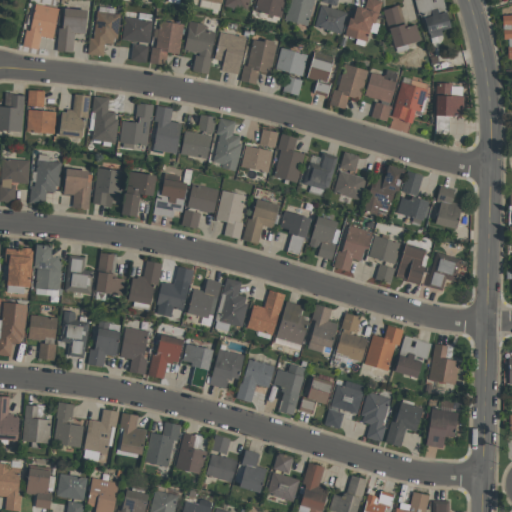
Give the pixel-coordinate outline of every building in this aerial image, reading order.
[(222,0),(222,3),(221,3),(220,11),(200,6),(200,0),(222,0)] [(224,6),(225,0),(249,0),(247,11),(224,6)] [(285,0),(281,17),(255,10),(257,0),(285,0)] [(285,18),(290,0),(314,0),(308,25),(285,18)] [(357,7),(359,8),(359,7),(366,9),(368,0),(377,0),(383,2),(379,16),(377,16),(375,22),(381,24),(378,34),(370,31),(368,42),(367,41),(365,46),(357,44),(358,39),(346,35),(348,27),(350,18),(353,19),(357,7)] [(416,0),(444,0),(449,15),(448,15),(451,28),(443,30),(444,35),(430,38),(426,22),(424,23),(421,15),(420,15),(416,0)] [(24,46),(27,30),(31,30),(32,25),(27,24),(29,14),(34,15),(37,3),(60,8),(54,38),(42,36),(39,49),(24,46)] [(395,48),(384,10),(394,7),(394,6),(400,4),(406,24),(416,22),(421,40),(409,44),(410,49),(398,52),(397,47),(395,48)] [(315,26),(321,5),(347,12),(341,34),(334,32),(333,34),(327,32),(328,30),(315,26)] [(121,14),(118,37),(115,37),(114,44),(106,43),(104,56),(88,54),(90,38),(94,38),(97,11),(98,11),(99,6),(115,8),(115,13),(121,14)] [(58,50),(60,27),(65,28),(67,8),(88,10),(85,34),(75,33),(74,52),(58,50)] [(125,16),(139,18),(139,12),(153,14),(149,43),(122,39),(125,16)] [(503,16),(511,15),(511,58),(509,59),(508,47),(509,46),(509,39),(504,39),(503,16)] [(166,65),(150,62),(153,47),(156,48),(160,20),(184,23),(180,53),(168,52),(166,65)] [(193,71),(197,55),(200,56),(201,53),(197,52),(197,53),(189,51),(189,50),(185,50),(190,28),(189,28),(190,21),(207,24),(206,30),(216,32),(211,58),(212,58),(209,74),(193,71)] [(247,38),(239,74),(222,71),(224,61),(215,59),(221,32),(247,38)] [(240,80),(243,65),(247,66),(253,39),(264,41),(264,38),(275,41),(274,43),(277,44),(271,74),(259,71),(256,84),(240,80)] [(147,62),(131,60),(134,43),(150,46),(147,62)] [(308,55),(302,76),(275,68),(281,47),(308,55)] [(335,57),(328,82),(331,83),(327,96),(315,93),(318,80),(308,77),(315,51),(335,57)] [(368,70),(360,99),(349,96),(345,108),(330,104),(334,89),(337,90),(345,64),(368,70)] [(386,77),(388,69),(399,73),(397,80),(398,80),(391,102),(378,98),(377,99),(369,97),(369,96),(366,95),(373,72),(386,77)] [(303,80),(299,95),(283,91),(288,75),(303,80)] [(392,116),(402,82),(403,82),(404,77),(428,84),(426,89),(428,89),(426,97),(430,98),(425,112),(421,111),(420,112),(416,110),(412,123),(403,121),(403,119),(392,116)] [(463,86),(463,96),(464,96),(464,113),(454,113),(454,116),(450,116),(449,134),(436,134),(437,116),(436,116),(437,95),(438,83),(453,83),(453,86),(463,86)] [(29,89),(46,91),(44,107),(28,105),(29,89)] [(25,95),(22,131),(0,129),(0,106),(6,106),(7,92),(14,93),(14,95),(25,95)] [(62,112),(67,112),(68,109),(74,110),(75,94),(91,95),(88,118),(85,117),(82,138),(60,135),(62,112)] [(92,112),(94,96),(110,97),(108,111),(116,112),(116,119),(119,119),(116,143),(92,140),(96,112),(92,112)] [(387,121),(372,116),(376,101),(392,106),(387,121)] [(120,142),(123,120),(135,122),(138,102),(154,105),(152,120),(151,120),(147,146),(120,142)] [(154,149),(159,122),(155,121),(158,105),(173,108),(171,121),(182,123),(177,153),(154,149)] [(57,112),(55,133),(27,131),(29,109),(57,112)] [(217,117),(214,132),(199,129),(201,114),(217,117)] [(236,121),(233,134),(241,136),(239,143),(243,144),(236,170),(223,167),(224,163),(213,161),(220,135),(217,134),(221,117),(236,121)] [(260,144),(263,128),(279,132),(275,148),(260,144)] [(208,159),(182,154),(186,131),(212,136),(208,159)] [(298,137),(294,150),(306,154),(298,182),(275,175),(282,149),(278,148),(283,133),(298,137)] [(268,172),(241,166),(246,145),(273,151),(268,172)] [(356,172),(340,167),(345,151),(360,156),(356,172)] [(313,155),(322,157),(323,152),(339,157),(326,197),(309,192),(311,185),(304,183),(310,161),(311,161),(313,155)] [(31,160),(29,183),(13,182),(13,185),(17,185),(16,202),(10,201),(10,202),(6,202),(6,201),(0,201),(1,184),(3,184),(3,181),(1,181),(2,158),(31,160)] [(62,162),(60,186),(56,186),(56,192),(47,191),(46,204),(30,203),(32,186),(35,186),(36,182),(33,181),(34,171),(37,172),(38,159),(62,162)] [(378,174),(387,177),(391,164),(408,169),(401,192),(397,190),(391,211),(382,208),(379,215),(364,211),(368,198),(370,199),(378,174)] [(65,193),(68,168),(90,170),(90,174),(94,175),(90,209),(74,207),(75,194),(65,193)] [(121,194),(115,193),(113,206),(94,203),(99,168),(123,171),(121,194)] [(123,214),(126,192),(128,192),(131,171),(158,175),(155,195),(141,193),(138,216),(123,214)] [(367,178),(360,200),(334,192),(340,171),(367,178)] [(398,212),(404,192),(403,191),(409,171),(424,175),(418,196),(430,200),(424,220),(398,212)] [(183,212),(176,210),(174,218),(154,214),(159,189),(164,190),(167,173),(181,176),(180,181),(189,182),(183,212)] [(215,214),(203,211),(203,210),(189,206),(194,184),(220,190),(215,214)] [(458,228),(437,223),(442,203),(438,202),(442,185),(456,189),(453,202),(464,204),(458,228)] [(241,238),(225,235),(228,221),(217,219),(223,190),(247,195),(241,222),(245,223),(241,238)] [(253,219),(259,198),(281,204),(274,228),(264,225),(259,243),(244,239),(249,218),(253,219)] [(183,225),(186,209),(202,213),(198,228),(183,225)] [(313,218),(307,237),(306,237),(301,255),(288,251),(294,233),(290,232),(291,229),(281,227),(286,210),(313,218)] [(333,243),(337,244),(332,260),(319,255),(321,247),(318,246),(317,247),(312,245),(312,244),(311,244),(319,215),(340,222),(337,229),(341,230),(337,243),(333,242),(333,243)] [(335,266),(339,250),(343,251),(351,225),(374,232),(369,249),(366,248),(362,260),(354,258),(350,270),(335,266)] [(402,243),(396,264),(395,263),(394,267),(396,268),(392,282),(377,278),(381,263),(386,265),(387,261),(370,255),(376,235),(402,243)] [(53,256),(61,256),(61,260),(63,260),(61,290),(60,290),(60,296),(37,294),(38,288),(37,288),(39,267),(36,267),(38,243),(54,245),(53,256)] [(427,265),(421,284),(408,280),(409,279),(398,276),(408,243),(427,248),(422,264),(427,265)] [(7,248),(23,249),(24,247),(33,248),(33,250),(35,250),(32,286),(26,286),(25,294),(8,292),(9,279),(4,279),(5,265),(10,266),(11,263),(6,263),(7,248)] [(428,285),(438,251),(463,259),(457,280),(447,278),(444,290),(428,285)] [(123,295),(108,292),(107,300),(97,299),(98,291),(97,291),(100,272),(99,271),(102,252),(116,254),(113,272),(116,273),(115,277),(126,279),(123,295)] [(92,293),(67,290),(71,255),(87,257),(86,270),(95,271),(92,293)] [(152,304),(151,304),(150,310),(134,307),(136,301),(130,300),(134,277),(138,278),(139,275),(145,276),(148,260),(163,263),(159,285),(156,284),(152,304)] [(172,317),(158,314),(160,305),(158,304),(162,282),(176,284),(179,266),(195,269),(192,285),(190,284),(184,310),(174,308),(172,317)] [(243,282),(239,295),(247,297),(246,303),(249,304),(243,327),(216,320),(228,278),(243,282)] [(222,282),(211,326),(201,324),(203,316),(189,313),(195,289),(206,291),(209,279),(222,282)] [(248,328),(255,304),(265,307),(270,290),(286,294),(281,313),(280,313),(273,335),(248,328)] [(301,350),(276,343),(288,301),(304,306),(302,315),(305,316),(304,319),(309,320),(301,350)] [(12,356),(0,355),(0,330),(2,330),(0,329),(0,320),(3,320),(5,302),(29,304),(26,338),(22,337),(21,344),(13,343),(12,356)] [(333,308),(329,321),(339,324),(333,347),(325,345),(323,352),(308,348),(311,340),(312,340),(317,320),(313,319),(317,304),(333,308)] [(69,355),(70,343),(61,341),(66,310),(77,312),(75,320),(90,322),(85,357),(69,355)] [(362,317),(358,332),(352,331),(351,334),(357,335),(366,337),(366,338),(369,339),(362,361),(337,354),(343,331),(344,331),(345,329),(343,328),(347,312),(362,317)] [(56,360),(40,358),(41,343),(46,343),(46,340),(30,338),(32,315),(59,317),(56,339),(55,344),(57,344),(56,360)] [(105,366),(89,364),(91,349),(96,349),(100,329),(99,329),(100,320),(111,322),(111,323),(122,325),(121,331),(122,331),(118,356),(107,354),(105,366)] [(366,363),(374,334),(386,337),(389,325),(405,329),(400,345),(397,344),(389,370),(366,363)] [(150,331),(145,358),(149,359),(146,374),(131,371),(133,359),(122,357),(127,327),(150,331)] [(165,378),(149,375),(154,353),(158,354),(163,334),(185,339),(179,362),(174,361),(173,364),(168,362),(165,378)] [(397,371),(400,358),(399,357),(406,335),(433,343),(428,359),(425,358),(419,378),(397,371)] [(192,384),(196,366),(192,365),(193,362),(184,359),(188,343),(215,350),(210,369),(209,369),(205,387),(192,384)] [(455,345),(453,359),(461,361),(457,384),(430,380),(436,343),(448,345),(448,344),(455,345)] [(227,388),(211,384),(220,349),(246,355),(240,378),(234,377),(233,380),(229,380),(227,388)] [(237,398),(242,383),(244,383),(251,359),(276,366),(269,387),(266,386),(266,387),(257,384),(252,402),(237,398)] [(279,411),(285,391),(282,390),(283,387),(274,385),(279,369),(289,372),(292,364),(306,368),(304,376),(305,376),(300,394),(301,394),(295,414),(284,411),(284,412),(279,411)] [(328,404),(316,401),(313,413),(301,410),(305,396),(309,397),(315,376),(334,382),(328,404)] [(358,414),(332,406),(338,384),(364,392),(358,414)] [(382,442),(368,437),(371,424),(363,422),(365,415),(362,414),(369,391),(392,398),(383,425),(387,426),(382,442)] [(20,417),(19,440),(10,440),(9,444),(0,443),(0,396),(10,396),(10,413),(15,414),(15,417),(20,417)] [(425,407),(418,431),(407,428),(402,446),(387,442),(392,421),(397,422),(403,401),(425,407)] [(54,443),(58,418),(57,418),(60,402),(75,404),(72,424),(85,426),(81,447),(54,443)] [(50,443),(24,440),(27,405),(38,405),(38,404),(46,405),(45,419),(52,419),(50,443)] [(85,449),(90,419),(102,421),(104,408),(120,411),(117,427),(113,446),(110,445),(109,454),(101,452),(99,461),(84,458),(86,450),(85,449)] [(456,435),(446,433),(444,448),(427,445),(433,408),(460,412),(456,435)] [(325,424),(330,409),(345,413),(341,429),(325,424)] [(140,415),(137,428),(148,430),(143,454),(139,454),(138,457),(117,453),(119,447),(122,448),(126,429),(120,428),(124,412),(140,415)] [(152,432),(164,434),(166,422),(182,425),(179,440),(174,439),(169,466),(146,461),(152,432)] [(176,467),(185,432),(196,435),(196,434),(204,436),(200,449),(208,451),(202,474),(176,467)] [(207,475),(214,450),(213,450),(217,434),(232,439),(227,457),(239,460),(232,482),(207,475)] [(268,469),(261,492),(241,486),(247,467),(242,465),(247,449),(261,454),(257,466),(268,469)] [(274,468),(279,452),(294,457),(289,473),(274,468)] [(0,495),(0,462),(12,464),(12,467),(22,468),(19,495),(23,496),(22,511),(6,509),(8,496),(0,495)] [(326,467),(320,485),(331,488),(323,511),(302,511),(299,511),(301,503),(302,503),(307,488),(302,487),(310,462),(326,467)] [(51,509),(37,507),(38,494),(28,493),(31,468),(52,470),(51,476),(57,476),(55,491),(49,490),(49,492),(53,493),(51,509)] [(301,480),(294,502),(268,494),(274,472),(301,480)] [(88,478),(85,500),(58,496),(61,474),(88,478)] [(358,511),(340,511),(330,509),(335,493),(344,496),(345,492),(348,493),(353,475),(368,479),(363,498),(362,498),(358,511)] [(120,483),(114,511),(96,511),(97,510),(93,509),(95,503),(89,501),(94,477),(120,483)] [(145,511),(117,511),(118,510),(123,511),(128,489),(150,494),(145,511)] [(151,511),(156,490),(179,495),(175,511),(151,511)] [(365,511),(369,501),(367,500),(369,493),(377,496),(377,497),(380,498),(382,490),(396,495),(392,509),(387,508),(385,511),(365,511)] [(431,495),(426,511),(396,511),(397,507),(401,508),(402,502),(411,504),(414,491),(431,495)] [(183,511),(186,500),(199,504),(201,498),(212,502),(210,507),(213,508),(211,511),(183,511)] [(83,511),(67,511),(70,501),(85,503),(83,511)] [(433,511),(434,501),(450,501),(450,511),(433,511)]
